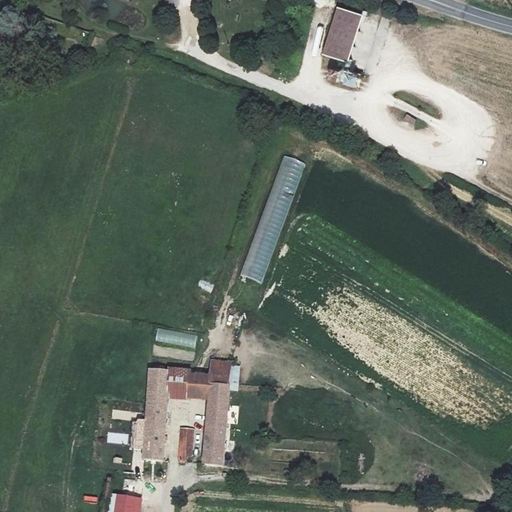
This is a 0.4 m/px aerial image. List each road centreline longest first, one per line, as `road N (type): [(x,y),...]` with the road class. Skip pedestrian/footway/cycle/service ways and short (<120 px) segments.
road 1 (track): [(184,0),(193,52),(511,204)]
road 2 (track): [(173,477),(511,501)]
